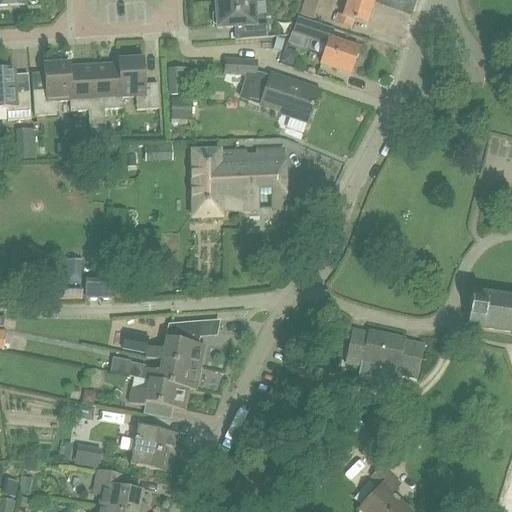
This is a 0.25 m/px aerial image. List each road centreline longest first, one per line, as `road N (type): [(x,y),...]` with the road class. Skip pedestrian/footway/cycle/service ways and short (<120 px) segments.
road 1 (residential): [(296,293),(74,312),(0,303)]
road 2 (residential): [(296,293),(433,324),(452,306),(473,252),(511,232)]
road 3 (residential): [(184,511),(296,293)]
road 4 (residential): [(296,293),(321,261),(400,101)]
